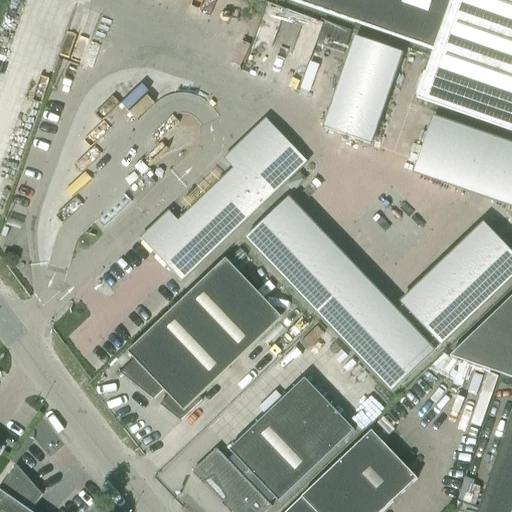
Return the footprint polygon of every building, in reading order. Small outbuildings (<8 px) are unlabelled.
[(511,0),(282,0),(434,53),(418,99),(511,132),(511,0)] [(371,145),(403,53),(356,37),(324,129),(371,145)] [(414,173),(438,181),(511,207),(511,145),(433,118),(414,173)] [(141,240),(171,272),(181,283),(308,162),(267,119),(224,160),(233,170),(178,222),(170,212),(141,240)] [(192,206),(221,180),(215,173),(186,199),(192,206)] [(246,239),(265,260),(392,393),(511,279),(511,252),(485,223),(400,304),(402,306),(397,312),(288,198),(246,239)] [(226,260),(127,354),(134,361),(117,378),(118,379),(122,375),(153,401),(163,391),(169,397),(160,406),(180,422),(203,401),(200,398),(282,320),(226,260)] [(511,298),(448,357),(511,379),(511,298)] [(279,503),(354,432),(305,380),(229,451),(233,456),(227,461),(216,450),(193,472),(231,511),(266,511),(271,507),(269,504),(274,499),(279,503)] [(511,511),(511,417),(480,510),(487,511),(511,511)] [(383,511),(418,480),(372,432),(287,511),(383,511)] [(31,511),(42,497),(43,497),(17,467),(16,467),(0,490),(0,511),(31,511)]
